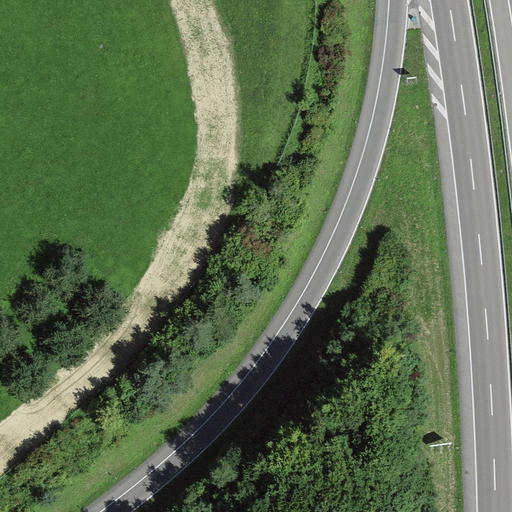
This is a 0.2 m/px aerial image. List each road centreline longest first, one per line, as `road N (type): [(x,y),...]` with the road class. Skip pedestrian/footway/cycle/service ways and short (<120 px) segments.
road 1 (motorway): [(395,0),(366,165),(310,295),(248,386),(112,511)]
road 2 (motorway): [(448,0),(483,287),(494,511)]
